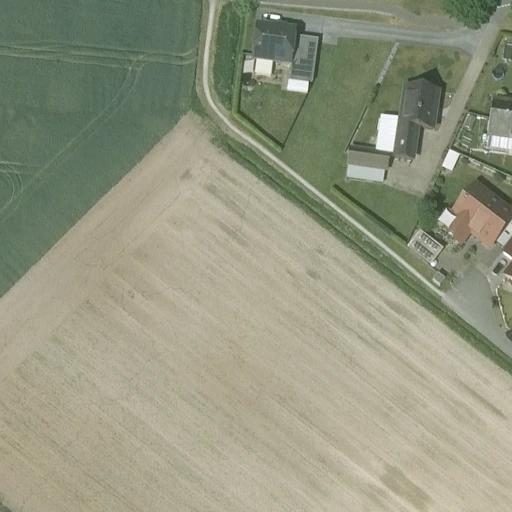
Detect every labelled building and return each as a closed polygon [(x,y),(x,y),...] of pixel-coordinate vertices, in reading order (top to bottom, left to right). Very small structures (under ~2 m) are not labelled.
[(295,33),(257,27),(252,62),(290,67),(294,41),(295,33)] [(318,44),(294,41),(290,67),(289,76),(313,80),(318,44)] [(401,122),(396,160),(410,162),(415,129),(432,131),(437,96),(405,91),(401,122)] [(511,105),(493,103),(488,140),(511,142),(511,105)] [(389,159),(396,160),(401,122),(381,119),(376,157),(389,159)] [(376,157),(352,154),(350,170),(386,175),(389,159),(376,157)] [(511,217),(510,216),(475,189),(451,220),(453,222),(443,234),(460,247),(470,235),(490,250),(500,237),(511,222),(511,217)] [(511,213),(510,216),(511,217),(511,222),(500,237),(511,242),(511,241),(511,213)] [(419,234),(407,250),(431,268),(443,252),(419,234)] [(511,241),(511,242),(502,255),(511,262),(511,241)] [(445,281),(437,276),(432,282),(440,288),(445,281)]
